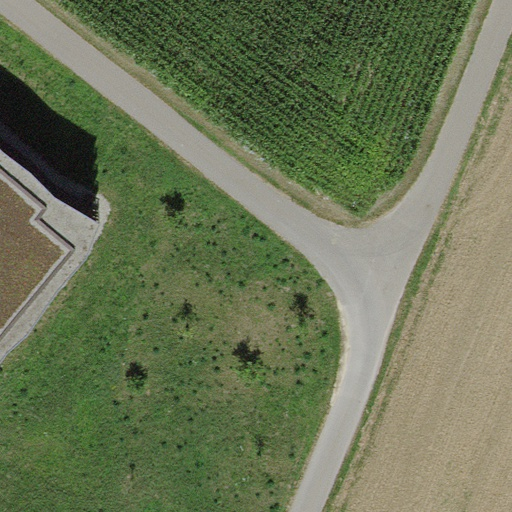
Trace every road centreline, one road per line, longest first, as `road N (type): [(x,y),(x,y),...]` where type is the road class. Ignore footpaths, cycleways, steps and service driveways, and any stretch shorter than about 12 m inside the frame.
road 1 (track): [(390,286),(504,0)]
road 2 (track): [(301,511),(390,286)]
